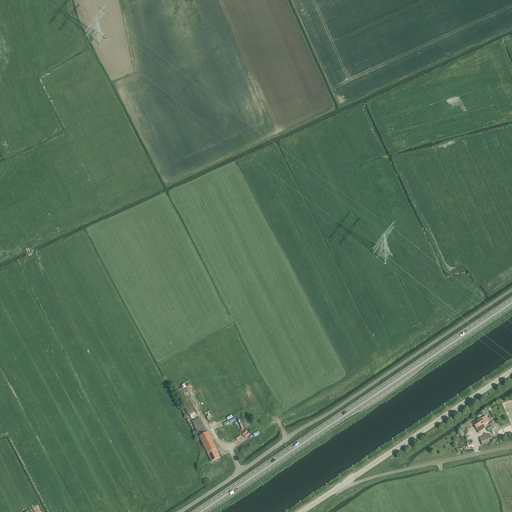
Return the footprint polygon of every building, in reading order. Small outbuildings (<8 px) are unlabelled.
[(185,392),(183,388),(176,392),(188,415),(193,412),(184,393),(185,392)] [(212,411),(205,413),(208,421),(215,418),(212,411)] [(197,432),(206,451),(212,462),(219,459),(215,450),(216,450),(209,433),(207,434),(200,418),(192,421),(197,432)] [(485,425),(487,424),(489,422),(487,419),(485,421),(483,418),(481,420),(479,418),(476,421),(477,422),(473,425),(479,433),(486,427),(485,425)] [(463,432),(472,426),(470,421),(460,427),(463,432)] [(488,432),(493,429),(496,427),(493,422),(489,424),(491,427),(487,429),(488,432)] [(490,434),(479,438),(482,446),(493,442),(490,434)]
